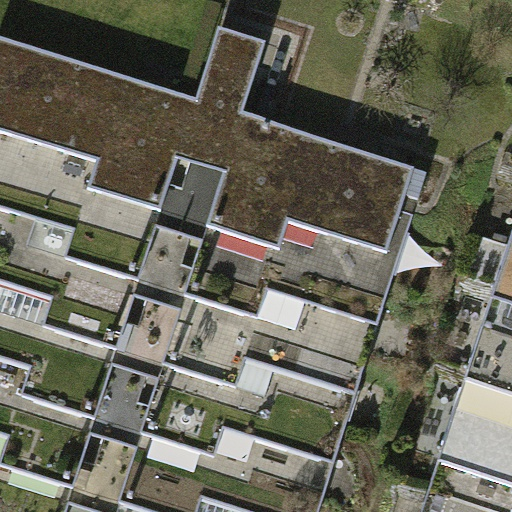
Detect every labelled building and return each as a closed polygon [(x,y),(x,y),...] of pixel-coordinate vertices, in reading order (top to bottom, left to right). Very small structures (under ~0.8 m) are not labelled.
[(176,100),(0,36),(0,129),(55,150),(46,177),(137,209),(176,100)] [(421,176),(242,112),(202,223),(289,254),(298,228),(391,261),(421,176)] [(55,150),(0,129),(0,216),(28,227),(18,254),(109,286),(137,209),(46,177),(55,150)] [(511,194),(478,305),(511,316),(511,194)] [(28,227),(0,216),(0,303),(0,304),(0,333),(81,363),(109,286),(18,254),(28,227)] [(289,254),(202,223),(174,300),(262,331),(271,305),(363,338),(391,261),(298,228),(289,254)] [(262,331),(174,300),(147,377),(234,408),(243,382),(336,414),(363,338),(271,305),(262,331)] [(0,304),(0,303),(0,420),(54,440),(81,363),(0,333),(0,304)] [(511,316),(478,305),(452,389),(511,408),(511,316)] [(234,408),(147,377),(119,453),(206,484),(216,459),(308,492),(336,414),(243,382),(234,408)] [(511,408),(452,389),(425,473),(511,500),(511,408)] [(0,507),(13,511),(27,511),(54,440),(0,420),(0,507)] [(206,484),(119,453),(98,511),(300,511),(308,492),(216,459),(206,484)] [(511,511),(511,500),(425,473),(412,511),(511,511)]
